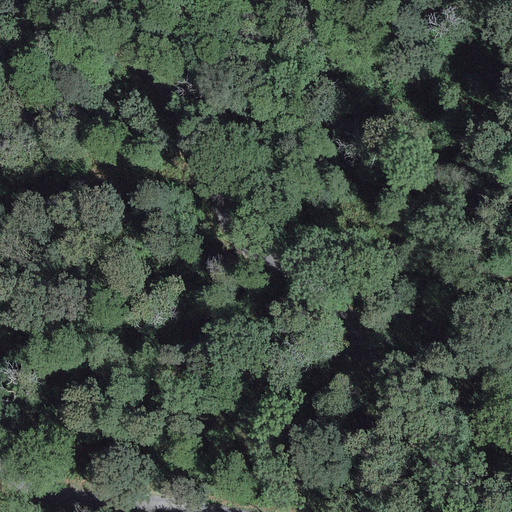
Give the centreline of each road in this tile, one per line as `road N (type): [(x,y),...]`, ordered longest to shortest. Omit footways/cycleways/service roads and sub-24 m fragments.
road 1 (track): [(89,0),(189,126),(229,230),(331,300),(472,511)]
road 2 (track): [(204,511),(50,491),(0,468)]
